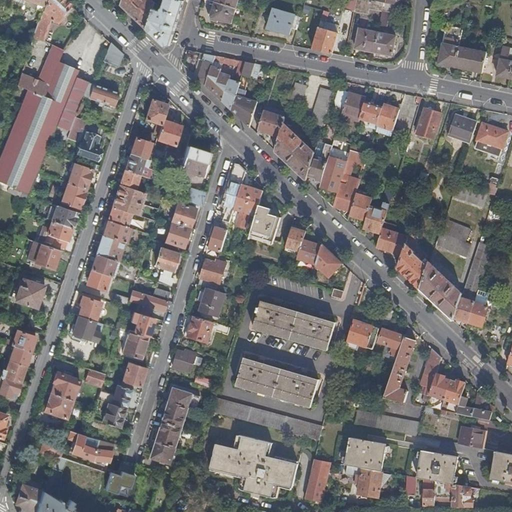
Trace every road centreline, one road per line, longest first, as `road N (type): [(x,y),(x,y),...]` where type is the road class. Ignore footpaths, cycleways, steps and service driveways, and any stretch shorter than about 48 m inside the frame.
road 1 (residential): [(148,58),(0,493)]
road 2 (tertiary): [(511,399),(233,135)]
road 3 (unclassified): [(128,482),(233,135)]
road 4 (residential): [(414,81),(182,37)]
